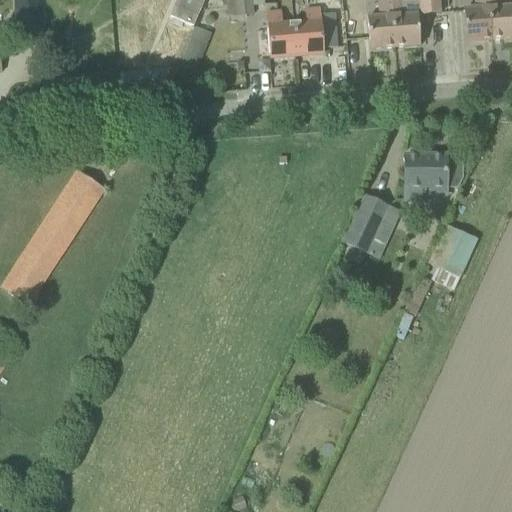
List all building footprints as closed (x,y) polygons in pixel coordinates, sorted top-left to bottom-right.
[(41,46),(41,26),(42,26),(40,0),(11,0),(12,27),(15,27),(16,47),(41,46)] [(177,0),(168,22),(192,32),(204,0),(177,0)] [(224,0),(226,17),(233,16),(251,15),(249,0),(224,0)] [(367,19),(369,51),(394,49),(390,0),(377,0),(379,12),(381,12),(381,18),(367,19)] [(390,0),(394,49),(419,47),(417,15),(402,17),(402,10),(404,10),(403,0),(390,0)] [(466,43),(491,41),(487,0),(474,0),(475,5),(478,4),(478,10),(463,12),(466,43)] [(500,0),(487,0),(491,41),(511,39),(511,7),(499,9),(498,3),(500,3),(500,0)] [(296,57),(323,55),(319,10),(305,11),(306,24),(294,25),(296,57)] [(269,59),(296,57),(294,25),(281,26),(280,13),(266,14),(269,59)] [(446,163),(446,157),(404,157),(404,203),(426,203),(426,190),(446,190),(446,189),(457,189),(461,180),(461,163),(446,163)] [(1,290),(28,307),(104,191),(77,173),(1,290)] [(366,254),(386,208),(365,198),(344,244),(366,254)] [(476,243),(445,229),(428,268),(458,282),(476,243)] [(0,372),(18,348),(0,334),(0,372)]
